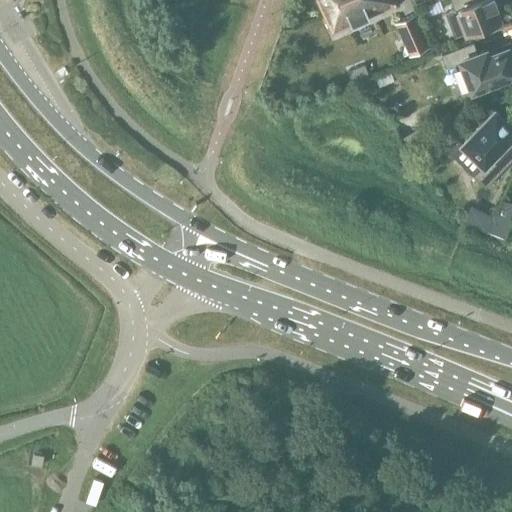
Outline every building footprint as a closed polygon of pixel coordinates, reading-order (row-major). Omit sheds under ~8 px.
[(376,15),(396,7),(392,0),(316,0),(332,35),(376,15)] [(451,0),(455,10),(446,13),(455,36),(464,32),(464,33),(500,20),(499,19),(501,18),(494,0),(451,0)] [(415,15),(395,24),(409,56),(429,47),(415,15)] [(434,43),(431,44),(433,52),(441,49),(440,45),(434,43)] [(441,55),(446,68),(460,62),(471,91),(496,81),(498,85),(511,79),(511,51),(509,53),(507,49),(487,56),(485,51),(477,54),(473,43),(441,55)] [(364,65),(347,72),(351,84),(369,77),(364,65)] [(511,122),(506,116),(503,119),(494,110),(460,145),(482,166),(473,176),(485,188),(511,160),(511,158),(502,148),(511,137),(511,122)] [(400,139),(405,149),(428,136),(422,126),(400,139)] [(472,208),(465,221),(487,232),(493,218),(472,208)] [(496,216),(488,231),(506,239),(511,220),(496,216)] [(31,465),(41,467),(43,458),(33,456),(31,465)] [(86,502),(89,502),(93,504),(95,505),(103,482),(93,479),(86,502)]
